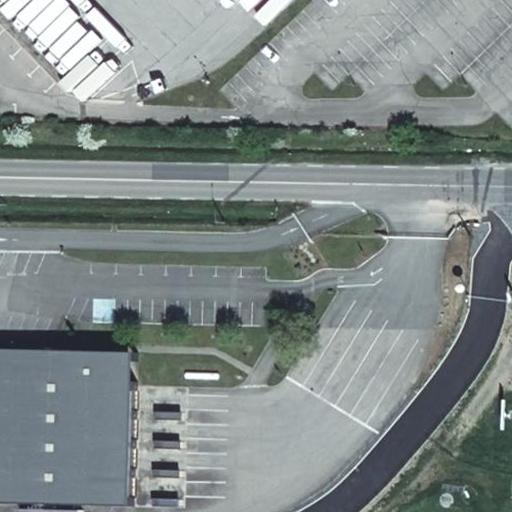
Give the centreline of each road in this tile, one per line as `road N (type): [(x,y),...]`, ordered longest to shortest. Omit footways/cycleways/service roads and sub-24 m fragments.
road 1 (unclassified): [(0,177),(511,187)]
road 2 (unknown): [(365,106),(264,108),(350,0)]
road 3 (unknown): [(101,102),(264,108)]
road 4 (unknown): [(365,106),(474,98),(511,70)]
road 5 (unknown): [(460,0),(365,106)]
